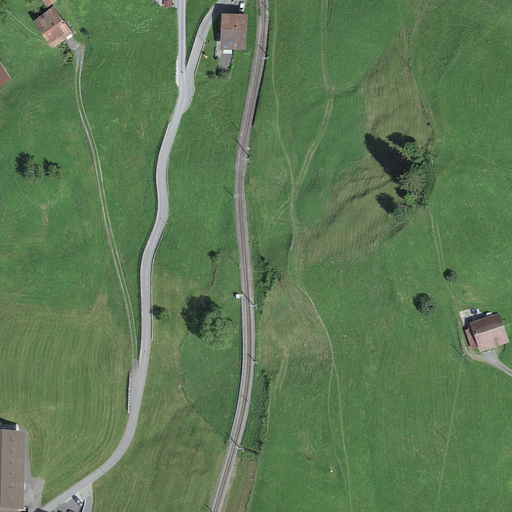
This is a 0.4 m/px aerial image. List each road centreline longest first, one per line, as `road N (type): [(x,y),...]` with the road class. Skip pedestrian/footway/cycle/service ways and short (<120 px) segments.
road 1 (residential): [(44,511),(112,462),(130,432),(145,353),(149,250),(165,206),(162,164),(203,31),(225,0)]
road 2 (track): [(81,50),(79,99),(141,383)]
